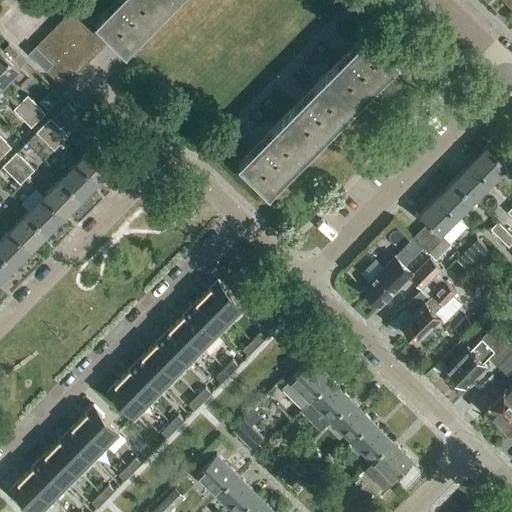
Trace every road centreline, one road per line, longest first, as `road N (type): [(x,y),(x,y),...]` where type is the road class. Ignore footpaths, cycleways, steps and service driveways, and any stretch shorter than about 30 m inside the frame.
road 1 (residential): [(0,328),(148,177),(169,167),(188,171),(306,284)]
road 2 (residential): [(510,74),(306,284)]
road 3 (residential): [(306,284),(472,450)]
